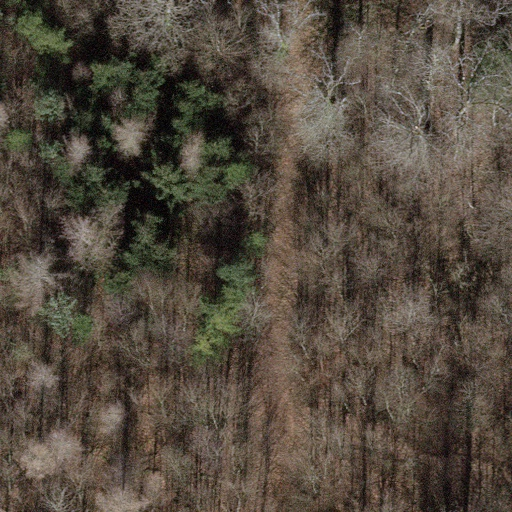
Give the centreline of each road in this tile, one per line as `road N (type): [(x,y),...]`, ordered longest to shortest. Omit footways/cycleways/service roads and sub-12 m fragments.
road 1 (track): [(511,474),(0,299)]
road 2 (track): [(298,0),(308,174),(254,392),(275,511)]
